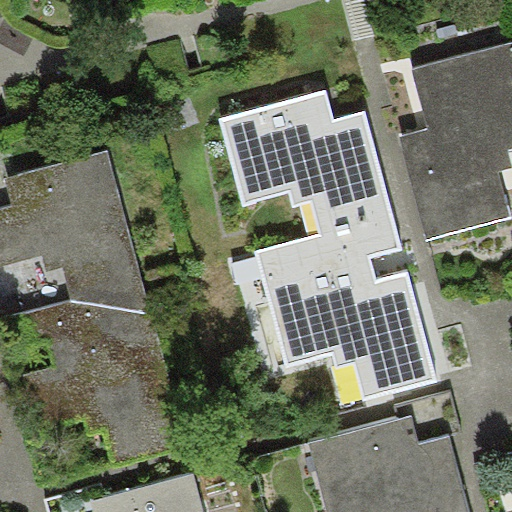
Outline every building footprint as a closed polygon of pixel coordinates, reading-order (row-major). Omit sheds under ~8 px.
[(511,147),(511,42),(412,70),(429,129),(400,137),(429,239),(511,217),(498,173),(511,168),(511,160),(509,148),(511,147)] [(328,91),(221,119),(243,203),(291,191),(295,206),(313,201),(322,234),(257,251),(287,365),(334,353),(337,367),(356,362),(366,399),(437,380),(409,273),(378,281),(372,256),(402,248),(366,112),(336,120),(328,91)] [(108,149),(5,178),(13,204),(0,207),(0,264),(44,252),(49,269),(65,265),(74,299),(36,309),(51,365),(24,373),(39,427),(86,414),(91,430),(106,426),(115,462),(189,442),(108,149)] [(413,416),(309,444),(326,511),(470,511),(450,435),(421,443),(413,416)] [(203,511),(194,474),(91,501),(93,511),(203,511)]
